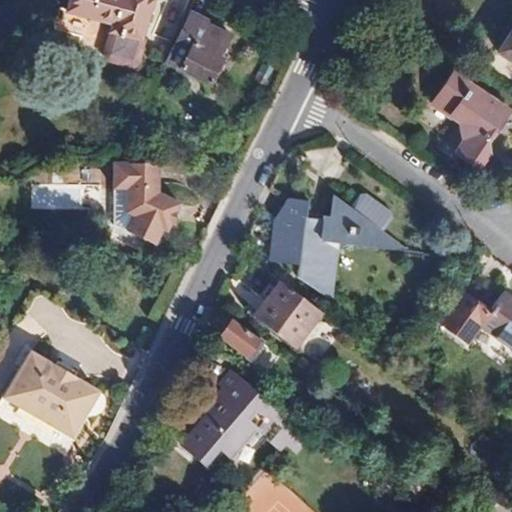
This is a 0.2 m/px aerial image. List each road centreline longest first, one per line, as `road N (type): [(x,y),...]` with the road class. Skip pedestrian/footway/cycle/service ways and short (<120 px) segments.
road 1 (residential): [(293,97),(181,328),(77,511)]
road 2 (residential): [(503,235),(293,97)]
